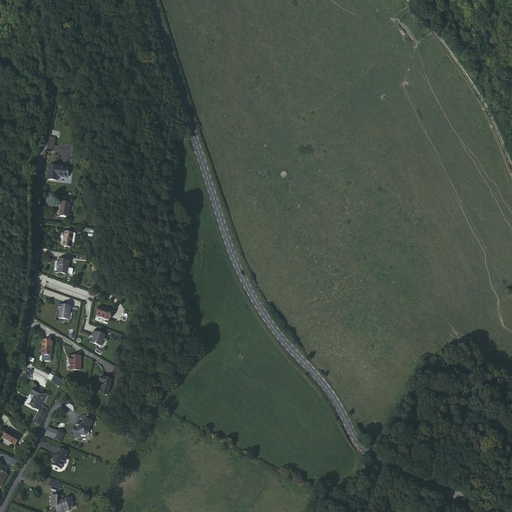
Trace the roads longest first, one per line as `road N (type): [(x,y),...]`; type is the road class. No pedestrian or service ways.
road 1 (secondary): [(150,0),(232,253),(263,314),(320,380),(363,448),(465,511)]
road 2 (residential): [(0,410),(32,301),(38,171),(52,92),(36,0)]
road 3 (track): [(511,165),(474,80),(408,0)]
road 4 (residential): [(0,510),(48,417),(56,407),(73,414)]
